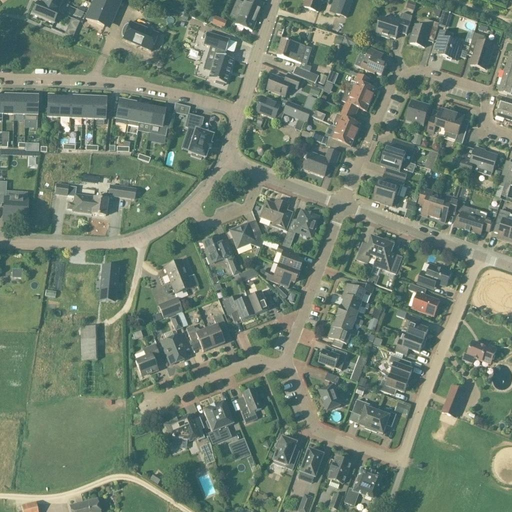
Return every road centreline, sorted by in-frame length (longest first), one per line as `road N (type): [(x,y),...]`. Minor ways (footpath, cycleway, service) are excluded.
road 1 (residential): [(343,206),(399,77),(416,71),(478,89),(493,131),(511,137)]
road 2 (residential): [(239,113),(132,88),(0,81)]
road 3 (residential): [(398,464),(479,256)]
road 4 (residential): [(0,242),(115,245),(163,228),(187,206)]
road 5 (residential): [(186,511),(116,477),(71,495),(0,496)]
road 6 (residential): [(283,367),(343,206)]
road 7 (residential): [(398,464),(318,433),(283,367)]
road 8 (residential): [(479,256),(343,206)]
road 9 (residential): [(148,401),(257,360),(283,367)]
